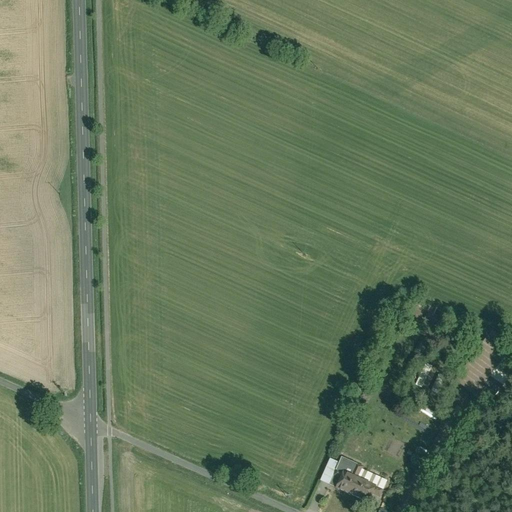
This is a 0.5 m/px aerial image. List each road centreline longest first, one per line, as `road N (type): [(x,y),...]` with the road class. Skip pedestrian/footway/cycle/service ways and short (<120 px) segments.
road 1 (tertiary): [(79,0),(90,420)]
road 2 (residential): [(303,511),(90,420)]
